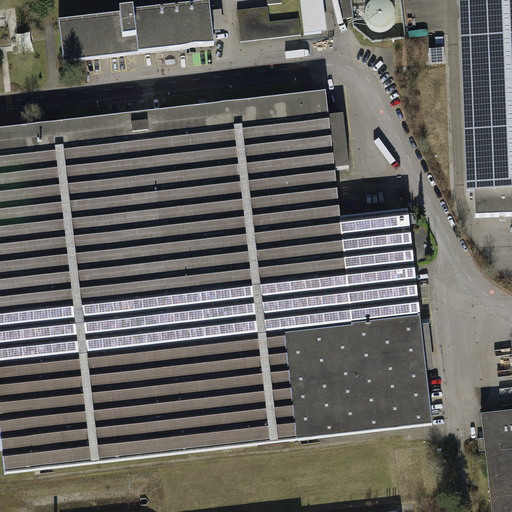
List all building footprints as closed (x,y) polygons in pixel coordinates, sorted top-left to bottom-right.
[(326,0),(303,3),(307,43),(330,41),(326,0)] [(511,0),(460,0),(466,178),(466,183),(474,183),(511,181),(511,0)] [(268,12),(236,15),(240,49),(302,42),(300,26),(270,29),(268,12)] [(384,45),(396,40),(400,29),(395,18),(384,14),(373,19),(368,30),(373,41),(384,45)] [(214,15),(60,29),(64,70),(218,56),(214,15)] [(0,440),(2,441),(5,468),(294,436),(436,419),(423,310),(411,203),(344,210),(332,109),(330,88),(0,124),(0,440)] [(511,181),(474,183),(475,209),(511,208),(511,181)] [(511,511),(511,412),(481,416),(490,511),(511,511)]
